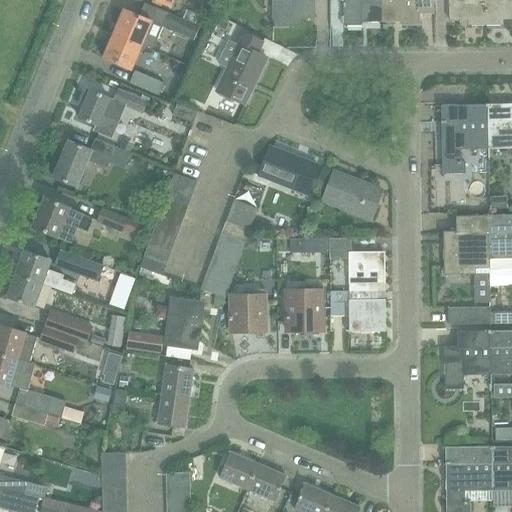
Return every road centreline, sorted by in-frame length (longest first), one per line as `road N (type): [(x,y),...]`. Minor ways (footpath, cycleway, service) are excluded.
road 1 (residential): [(407,504),(232,430),(221,402),(232,380),(245,375),(406,371)]
road 2 (residential): [(406,187),(294,138),(279,108),(287,78),(306,64),(406,66)]
road 3 (unclassified): [(0,189),(77,0)]
road 4 (residential): [(406,371),(406,187)]
road 5 (residential): [(407,504),(406,371)]
road 6 (residential): [(406,187),(406,66)]
